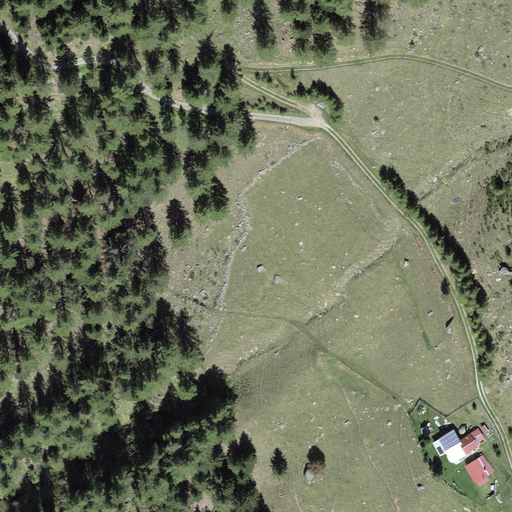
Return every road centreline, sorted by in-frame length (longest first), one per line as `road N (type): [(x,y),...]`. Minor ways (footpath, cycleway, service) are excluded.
road 1 (track): [(0,22),(45,64),(108,60),(161,98),(325,123),(436,254),(511,460)]
road 2 (track): [(511,88),(404,57),(232,66),(325,123)]
